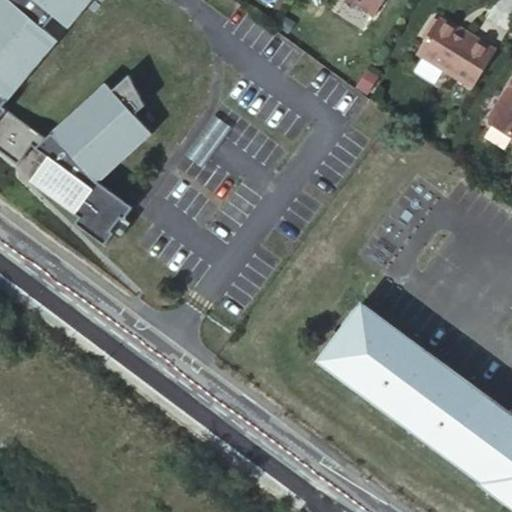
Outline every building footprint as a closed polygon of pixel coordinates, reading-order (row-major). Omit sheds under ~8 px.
[(8,170),(100,240),(129,204),(93,180),(149,132),(132,108),(140,99),(122,73),(107,85),(98,80),(42,134),(2,103),(83,0),(0,0),(0,149),(15,159),(8,170)] [(352,0),(375,14),(384,0),(352,0)] [(475,87),(497,51),(482,42),(481,44),(441,19),(423,49),(425,56),(475,87)] [(511,82),(491,117),(492,124),(511,135),(511,82)] [(511,415),(366,307),(323,364),(485,484),(484,486),(511,507),(511,415)]
